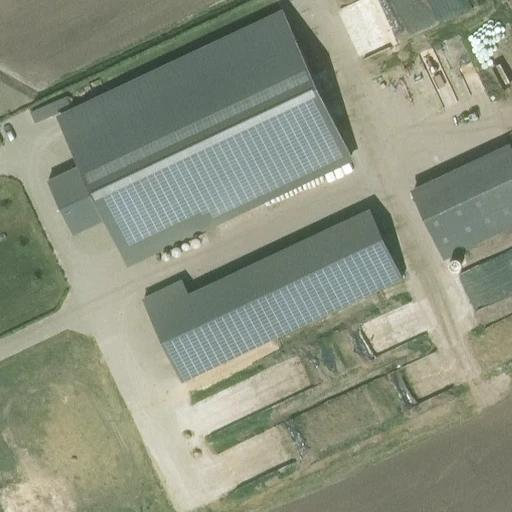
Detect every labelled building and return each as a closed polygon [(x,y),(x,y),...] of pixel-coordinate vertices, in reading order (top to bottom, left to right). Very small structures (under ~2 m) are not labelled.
[(350,157),(283,13),(59,119),(80,165),(47,180),(73,234),(106,218),(126,262),(350,157)] [(427,134),(485,110),(479,96),(421,119),(427,134)] [(18,108),(20,119),(45,113),(42,101),(18,108)] [(511,226),(511,148),(511,147),(412,194),(443,259),(511,226)] [(181,280),(143,298),(182,381),(220,364),(187,293),(181,280)] [(394,359),(418,348),(411,333),(373,352),(377,360),(391,353),(394,359)] [(353,379),(366,372),(360,359),(346,366),(353,379)] [(243,374),(201,395),(216,424),(257,403),(243,374)] [(188,467),(200,496),(254,473),(241,444),(188,467)]
